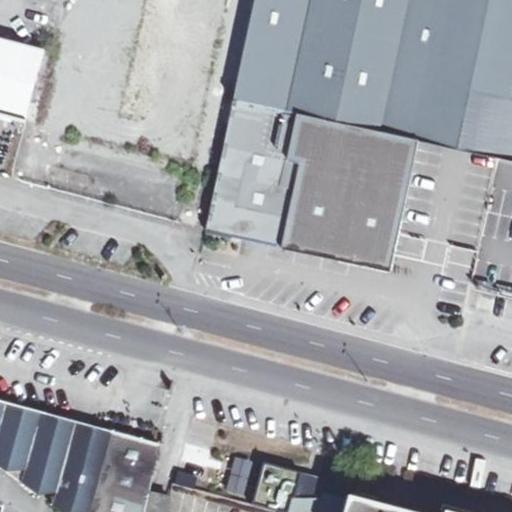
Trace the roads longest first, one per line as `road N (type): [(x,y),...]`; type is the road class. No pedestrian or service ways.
road 1 (secondary): [(511,394),(0,259)]
road 2 (secondary): [(0,309),(511,444)]
